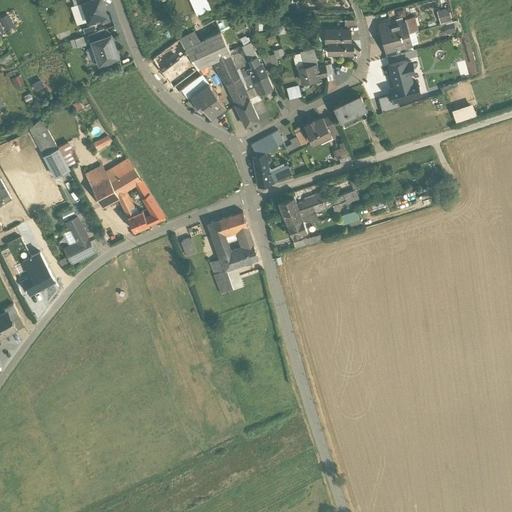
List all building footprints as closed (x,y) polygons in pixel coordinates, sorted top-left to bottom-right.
[(89,20),(106,14),(101,0),(87,0),(82,2),(89,20)] [(211,9),(207,0),(190,0),(197,15),(211,9)] [(227,0),(207,0),(212,8),(228,1),(227,0)] [(437,10),(441,24),(452,22),(449,8),(437,10)] [(6,29),(15,25),(9,13),(0,16),(6,29)] [(406,22),(409,33),(418,30),(415,16),(406,19),(406,22)] [(390,20),(378,23),(380,31),(383,30),(383,28),(392,26),(391,26),(390,20)] [(406,22),(391,26),(392,26),(383,28),(383,30),(385,39),(409,33),(406,22)] [(105,28),(87,33),(90,42),(93,41),(93,40),(107,35),(105,28)] [(350,29),(326,29),(326,41),(328,41),(350,41),(350,29)] [(221,32),(204,39),(213,60),(220,57),(229,53),(230,53),(221,32)] [(192,33),(179,39),(153,58),(178,91),(182,89),(192,81),(202,74),(198,68),(207,63),(197,42),(192,33)] [(409,33),(385,39),(388,48),(388,50),(397,47),(397,48),(412,44),(409,33)] [(107,35),(93,40),(93,41),(100,61),(118,55),(111,34),(107,35)] [(204,39),(197,42),(207,63),(213,60),(204,39)] [(350,41),(328,41),(328,53),(353,53),(352,41),(350,41)] [(268,66),(278,63),(277,58),(285,55),(283,47),(274,50),(275,53),(265,56),(268,66)] [(397,47),(388,50),(388,48),(385,49),(387,57),(399,54),(397,48),(397,47)] [(312,49),(301,52),(302,58),(314,55),(312,49)] [(240,77),(229,53),(220,57),(231,81),(240,77)] [(314,55),(302,58),(304,67),(300,68),(303,82),(319,78),(318,77),(316,67),(314,55)] [(220,57),(213,60),(220,75),(227,83),(231,81),(220,57)] [(256,57),(249,60),(253,67),(260,64),(256,57)] [(414,72),(411,61),(407,63),(406,61),(389,65),(395,87),(390,89),(392,94),(394,101),(397,100),(420,94),(417,82),(412,83),(410,73),(414,72)] [(245,71),(242,72),(246,80),(252,78),(259,94),(273,88),(262,63),(253,67),(245,71)] [(325,65),(316,67),(318,77),(328,76),(325,65)] [(12,77),(16,86),(25,82),(21,73),(12,77)] [(202,74),(192,81),(199,90),(209,83),(202,74)] [(231,81),(227,83),(236,104),(249,98),(240,77),(231,81)] [(252,78),(246,80),(247,84),(246,85),(248,89),(251,87),(255,96),(259,94),(252,78)] [(192,81),(182,89),(189,98),(192,97),(191,96),(199,90),(192,81)] [(199,90),(191,96),(192,97),(200,109),(204,107),(211,116),(225,106),(209,83),(199,90)] [(290,98),(302,95),(299,84),(287,87),(290,98)] [(392,94),(378,98),(382,112),(399,108),(397,100),(394,101),(392,94)] [(360,96),(342,104),(342,103),(334,107),(339,118),(342,116),(355,110),(356,113),(357,113),(367,108),(367,107),(366,108),(364,102),(364,101),(364,102),(360,95),(360,96)] [(249,98),(236,104),(246,126),(259,120),(249,98)] [(457,121),(475,115),(472,103),(453,110),(457,121)] [(355,110),(342,116),(347,126),(360,119),(357,113),(356,113),(355,110)] [(340,134),(331,115),(324,119),(331,134),(332,137),(340,134)] [(58,147),(41,117),(30,128),(44,155),(59,147),(58,146),(58,147)] [(324,119),(323,117),(314,121),(314,119),(313,120),(313,118),(307,120),(308,122),(309,124),(305,126),(313,143),(331,134),(324,119)] [(302,129),(295,132),(301,145),(308,142),(302,129)] [(278,130),(252,144),(258,157),(264,154),(277,146),(277,145),(283,142),(278,130)] [(108,135),(94,143),(96,148),(110,140),(108,135)] [(64,149),(72,146),(70,140),(62,144),(64,149)] [(339,142),(340,147),(333,149),(336,159),(350,155),(346,141),(339,142)] [(59,147),(44,155),(55,177),(70,169),(65,158),(59,147)] [(258,157),(253,159),(258,187),(271,185),(271,184),(293,174),(290,167),(291,166),(290,166),(289,166),(289,165),(265,176),(264,171),(266,168),(264,154),(258,157)] [(75,165),(70,155),(65,158),(69,168),(75,165)] [(128,158),(106,171),(108,176),(110,180),(133,167),(128,158)] [(102,164),(85,173),(91,185),(108,176),(106,171),(102,164)] [(110,180),(117,194),(124,190),(136,183),(141,180),(133,167),(110,180)] [(108,176),(91,185),(102,206),(119,198),(117,194),(110,180),(108,176)] [(358,187),(356,176),(334,180),(336,191),(358,187)] [(0,202),(4,200),(2,198),(9,194),(0,179),(0,202)] [(150,193),(141,180),(136,183),(143,197),(150,193)] [(315,210),(315,211),(333,205),(337,215),(351,210),(350,207),(353,206),(352,201),(360,198),(357,189),(329,198),(319,202),(313,204),(315,210)] [(133,207),(124,190),(117,194),(119,198),(128,216),(132,214),(130,209),(133,207)] [(326,190),(315,193),(319,202),(329,198),(326,190)] [(165,218),(150,193),(143,197),(153,214),(157,221),(165,218)] [(316,195),(306,199),(306,201),(297,205),(299,210),(304,208),(313,204),(319,202),(316,195)] [(294,197),(279,202),(284,215),(299,210),(297,205),(294,197)] [(313,204),(304,208),(306,213),(315,210),(313,204)] [(304,208),(299,210),(303,220),(318,220),(315,210),(306,213),(304,208)] [(132,214),(128,216),(134,231),(149,225),(145,217),(142,210),(132,214)] [(299,210),(284,215),(288,226),(303,220),(299,210)] [(242,212),(208,224),(213,239),(223,235),(224,238),(237,234),(248,230),(242,212)] [(153,214),(145,217),(149,225),(157,221),(153,214)] [(77,217),(68,222),(73,233),(83,228),(77,217)] [(303,220),(288,226),(292,238),(300,235),(300,237),(303,236),(303,234),(307,232),(303,220)] [(78,243),(65,249),(72,262),(94,251),(83,228),(73,233),(78,243)] [(26,230),(16,235),(19,241),(29,236),(26,230)] [(248,230),(237,234),(242,249),(232,252),(236,267),(245,264),(250,262),(257,260),(248,230)] [(102,246),(107,243),(103,234),(98,237),(102,246)] [(223,235),(213,239),(218,255),(228,252),(224,238),(223,235)] [(310,238),(311,243),(322,240),(321,235),(310,238)] [(29,236),(19,241),(21,246),(31,241),(29,236)] [(191,238),(181,242),(186,256),(197,252),(191,238)] [(310,238),(294,242),(296,248),(311,243),(310,238)] [(33,271),(30,275),(22,279),(26,286),(24,287),(26,289),(27,289),(29,294),(55,280),(40,252),(27,259),(33,271)] [(228,252),(218,255),(219,259),(223,271),(226,271),(236,267),(232,252),(229,253),(228,252)] [(223,271),(219,259),(209,263),(214,274),(213,274),(221,294),(233,289),(230,280),(226,271),(223,271)] [(236,268),(226,271),(230,280),(233,289),(243,286),(236,268)] [(14,304),(5,308),(7,312),(12,321),(13,320),(20,316),(14,304)] [(7,312),(0,315),(0,338),(17,330),(12,322),(13,321),(13,320),(12,321),(7,312)] [(196,346),(187,323),(191,321),(188,313),(175,318),(187,349),(196,346)]
